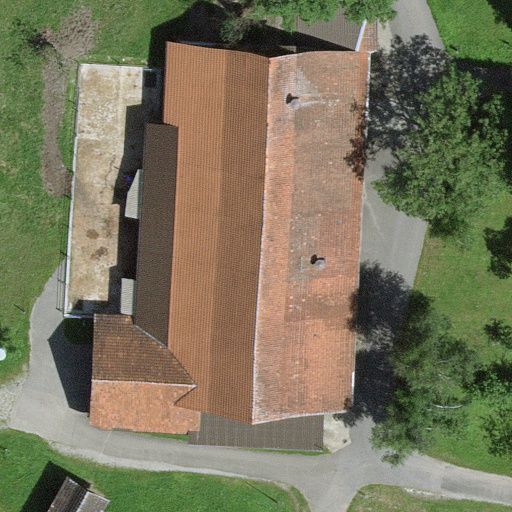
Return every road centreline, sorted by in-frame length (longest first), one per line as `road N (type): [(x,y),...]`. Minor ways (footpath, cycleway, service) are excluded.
road 1 (track): [(330,511),(383,311),(406,0)]
road 2 (track): [(348,466),(511,492)]
